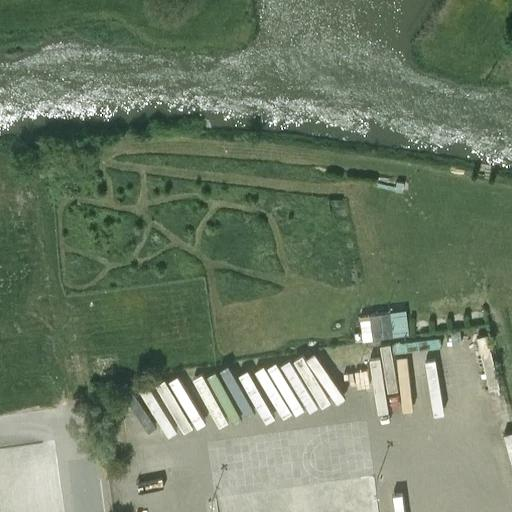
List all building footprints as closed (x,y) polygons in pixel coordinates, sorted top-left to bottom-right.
[(370,315),(373,339),(393,337),(390,313),(370,315)] [(485,353),(471,356),(485,413),(498,410),(500,419),(488,421),(499,469),(511,465),(511,401),(495,329),(480,333),(485,353)] [(121,349),(59,352),(60,396),(98,394),(98,377),(122,377),(121,349)] [(326,351),(295,362),(304,387),(324,380),(332,402),(342,399),(326,351)] [(430,401),(441,400),(439,367),(417,368),(419,418),(431,418),(430,401)]
